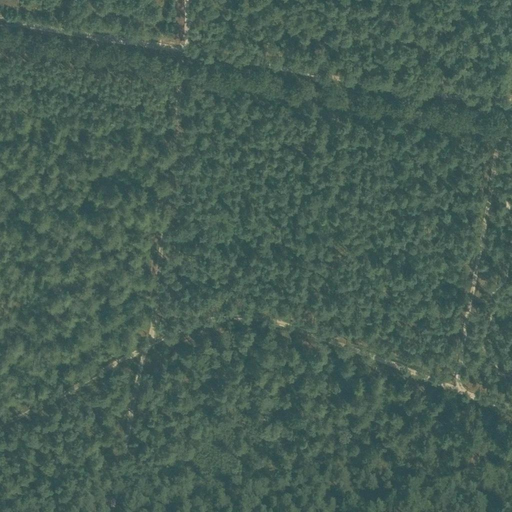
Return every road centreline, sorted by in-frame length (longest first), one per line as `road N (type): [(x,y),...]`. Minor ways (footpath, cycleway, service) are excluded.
road 1 (track): [(511,403),(432,384),(270,318),(241,314),(212,317),(0,424)]
road 2 (track): [(188,50),(146,351),(114,511)]
road 3 (track): [(511,104),(188,50)]
road 4 (track): [(451,388),(504,122)]
road 5 (track): [(188,50),(0,19)]
